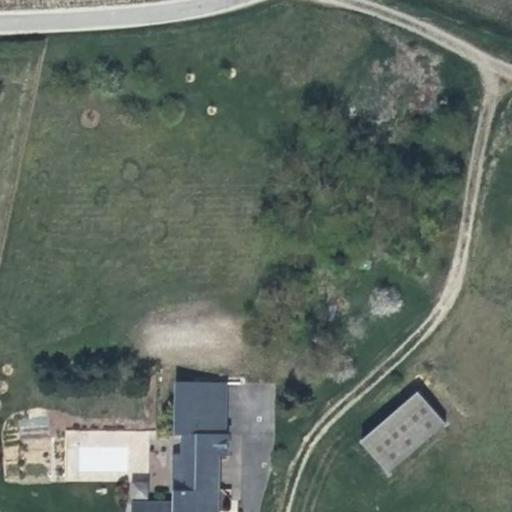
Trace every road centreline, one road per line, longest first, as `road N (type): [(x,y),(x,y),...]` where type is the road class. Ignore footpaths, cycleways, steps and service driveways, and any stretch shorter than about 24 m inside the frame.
road 1 (track): [(286,511),(324,420),(429,323),(455,273),(506,58)]
road 2 (tertiary): [(0,19),(207,0)]
road 3 (track): [(511,59),(341,0)]
